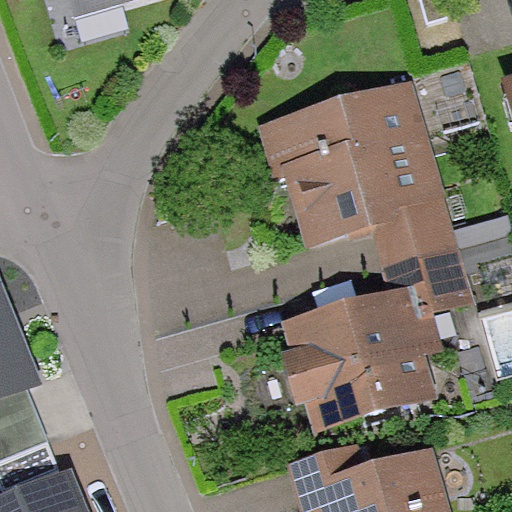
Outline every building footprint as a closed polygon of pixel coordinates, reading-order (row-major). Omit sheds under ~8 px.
[(142,0),(60,0),(67,22),(142,0)] [(511,128),(511,79),(499,83),(511,128)] [(454,258),(412,83),(279,115),(314,260),(396,241),(403,270),(454,258)] [(469,312),(456,265),(454,258),(403,270),(410,299),(280,334),(287,362),(276,365),(291,423),(302,420),(309,445),(436,411),(423,364),(439,360),(429,322),(469,312)] [(0,299),(0,416),(30,406),(38,403),(0,299)] [(30,406),(0,416),(0,471),(49,452),(30,406)] [(440,511),(425,455),(362,472),(356,451),(285,471),(295,511),(440,511)] [(0,511),(85,511),(69,471),(0,499),(0,511)]
